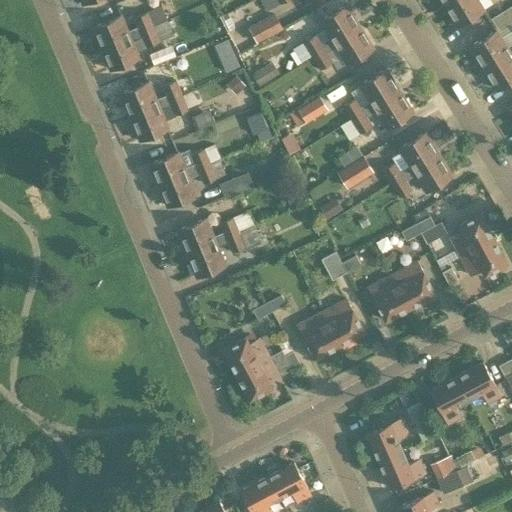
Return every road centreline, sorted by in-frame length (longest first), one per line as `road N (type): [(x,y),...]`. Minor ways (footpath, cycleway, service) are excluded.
road 1 (residential): [(231,455),(40,0)]
road 2 (residential): [(511,190),(394,0)]
road 3 (residential): [(315,410),(511,305)]
road 4 (residential): [(121,511),(231,455)]
